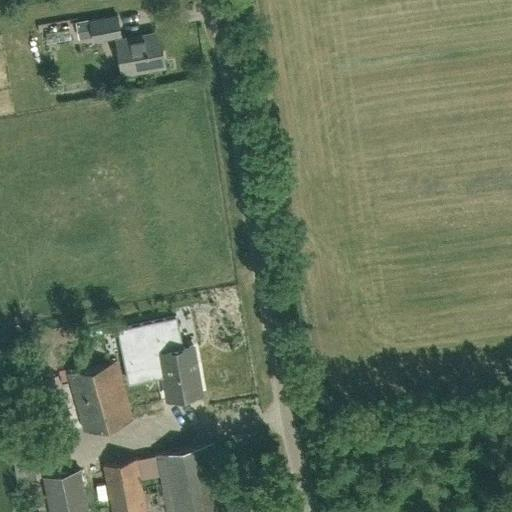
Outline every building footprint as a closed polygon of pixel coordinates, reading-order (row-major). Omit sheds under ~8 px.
[(86,41),(92,40),(93,43),(123,37),(120,25),(118,14),(88,19),(89,25),(77,28),(78,33),(84,32),(86,41)] [(165,66),(161,42),(159,33),(140,37),(116,41),(122,74),(165,66)] [(146,376),(164,374),(168,399),(202,394),(193,346),(160,352),(160,354),(143,357),(146,376)] [(133,419),(116,360),(68,374),(85,432),(133,419)] [(32,414),(10,417),(19,481),(41,478),(32,414)] [(226,511),(213,442),(103,464),(112,511),(226,511)] [(90,511),(81,468),(42,476),(49,511),(90,511)]
